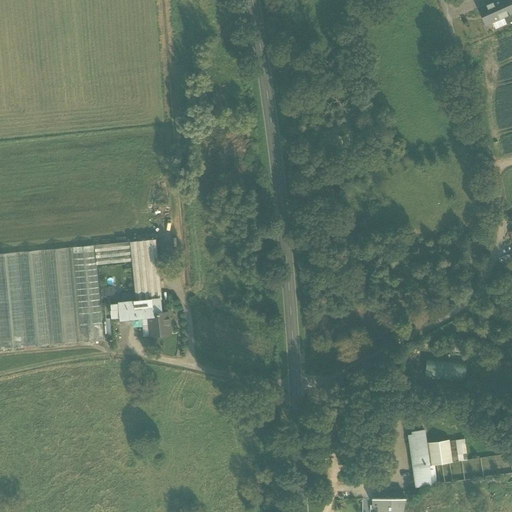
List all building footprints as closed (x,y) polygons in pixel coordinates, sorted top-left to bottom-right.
[(511,4),(510,0),(496,0),(479,8),(486,24),(493,21),(511,13),(511,4)] [(511,13),(493,21),(496,28),(511,22),(511,13)] [(268,150),(276,150),(274,122),(267,123),(268,150)] [(136,301),(160,299),(162,299),(156,239),(130,242),(132,262),(135,292),(136,301)] [(132,262),(130,242),(95,245),(97,265),(132,262)] [(97,265),(95,245),(73,247),(82,342),(103,340),(97,265)] [(69,248),(46,250),(55,345),(77,343),(69,248)] [(50,345),(41,250),(19,252),(28,347),(50,345)] [(0,347),(0,350),(28,347),(19,252),(0,253),(0,347)] [(122,294),(123,303),(134,302),(136,301),(135,292),(122,294)] [(136,301),(134,302),(136,316),(142,315),(148,315),(148,314),(162,313),(160,299),(136,301)] [(136,316),(134,302),(123,303),(119,303),(120,317),(136,316)] [(111,304),(112,318),(114,318),(120,317),(119,303),(111,304)] [(162,313),(148,314),(148,315),(149,325),(150,336),(170,334),(168,312),(162,313)] [(112,318),(107,319),(109,340),(115,339),(114,318),(112,318)] [(464,379),(465,365),(427,361),(426,376),(464,379)] [(422,412),(417,412),(415,417),(418,421),(423,421),(425,416),(422,412)] [(408,435),(410,446),(426,443),(424,430),(412,431),(412,434),(408,435)] [(467,459),(464,439),(449,441),(451,462),(467,459)] [(448,440),(426,443),(410,446),(416,487),(415,487),(437,484),(434,464),(451,462),(449,441),(448,440)] [(402,511),(405,498),(372,498),(372,505),(377,505),(377,511),(402,511)]
